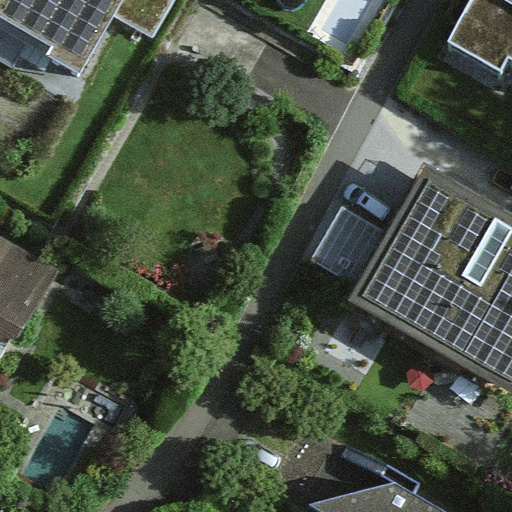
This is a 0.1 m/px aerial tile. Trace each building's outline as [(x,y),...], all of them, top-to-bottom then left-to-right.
[(0,0),(0,37),(76,78),(111,11),(89,0),(0,0)] [(511,0),(465,0),(433,59),(511,102),(511,0)] [(511,374),(511,238),(407,181),(337,306),(500,396),(511,374)] [(0,351),(41,288),(0,261),(0,351)] [(434,511),(389,489),(315,511),(434,511)]
